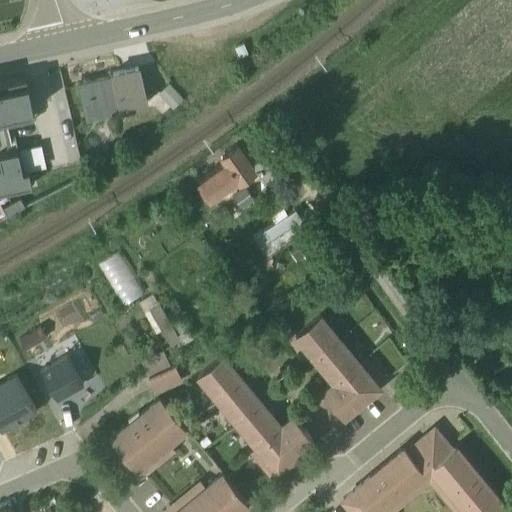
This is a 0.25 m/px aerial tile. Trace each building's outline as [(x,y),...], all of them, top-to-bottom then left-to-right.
[(243,43),(233,47),(238,58),(247,54),(243,43)] [(145,105),(137,67),(112,72),(112,76),(78,84),(86,118),(145,105)] [(25,77),(0,82),(0,127),(35,119),(25,77)] [(183,99),(169,83),(158,93),(172,108),(183,99)] [(219,154),(223,161),(195,179),(208,197),(253,168),(236,142),(219,154)] [(0,190),(31,184),(28,170),(44,166),(39,144),(0,153),(0,190)] [(252,198),(243,185),(231,194),(240,207),(252,198)] [(19,197),(1,207),(6,215),(24,205),(19,197)] [(305,260),(321,250),(307,230),(285,245),(295,261),(302,256),(305,260)] [(144,291),(119,249),(95,264),(121,305),(144,291)] [(182,345),(156,302),(146,308),(171,351),(182,345)] [(292,336),(312,360),(338,338),(318,314),(292,336)] [(359,362),(338,338),(312,360),(330,380),(359,362)] [(163,350),(140,360),(155,393),(182,381),(174,364),(170,366),(163,350)] [(194,376),(213,399),(242,374),(223,352),(194,376)] [(56,397),(82,382),(65,353),(39,368),(56,397)] [(363,358),(359,362),(330,380),(319,389),(342,416),(353,407),(383,381),(363,358)] [(15,373),(0,381),(0,428),(0,429),(35,409),(15,373)] [(261,397),(242,374),(213,399),(232,422),(261,397)] [(105,455),(124,478),(186,427),(160,396),(110,438),(116,445),(105,455)] [(281,421),(261,397),(232,422),(252,445),(281,421)] [(290,415),(281,421),(252,445),(249,448),(261,464),(264,461),(267,459),(275,470),(311,441),(290,415)] [(406,450),(403,447),(341,498),(353,511),(392,511),(428,481),(453,511),(493,511),(503,505),(453,445),(450,448),(433,428),(406,450)] [(236,511),(247,503),(222,472),(173,511),(236,511)]
